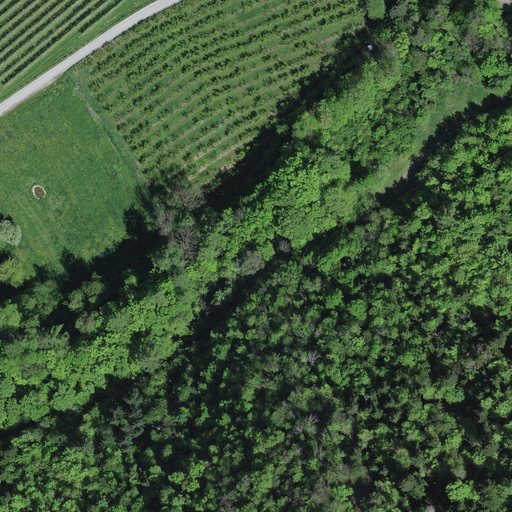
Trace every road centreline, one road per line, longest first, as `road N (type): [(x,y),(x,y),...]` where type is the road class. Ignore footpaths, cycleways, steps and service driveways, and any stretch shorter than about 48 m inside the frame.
road 1 (track): [(511,98),(439,140),(357,218),(240,286),(210,327),(128,389),(0,437)]
road 2 (unclassified): [(0,111),(175,0)]
